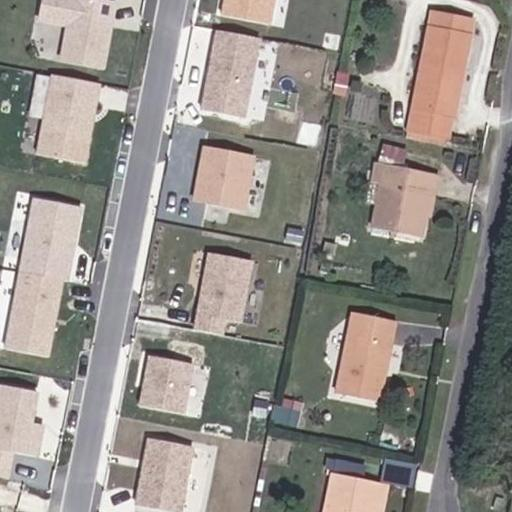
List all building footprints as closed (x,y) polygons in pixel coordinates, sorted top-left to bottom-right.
[(116,4),(96,0),(44,0),(40,20),(69,26),(62,61),(104,69),(116,4)] [(272,0),(221,0),(218,16),(268,25),(272,0)] [(433,12),(409,132),(449,140),(453,118),(455,118),(465,69),(460,68),(467,34),(472,35),(475,20),(433,12)] [(260,39),(218,31),(203,111),(245,119),(260,39)] [(472,35),(467,34),(460,68),(465,69),(472,35)] [(101,85),(54,76),(38,155),(86,164),(101,85)] [(447,147),(449,140),(409,132),(407,139),(447,147)] [(387,141),(381,154),(403,163),(409,150),(387,141)] [(238,154),(205,148),(195,201),(228,207),(238,154)] [(421,217),(429,174),(375,164),(372,183),(381,184),(373,229),(422,238),(426,218),(421,217)] [(439,175),(429,174),(421,217),(426,218),(431,219),(439,175)] [(83,209),(35,200),(21,273),(64,281),(69,282),(83,209)] [(252,262),(211,255),(196,331),(223,336),(226,321),(241,324),(252,262)] [(64,281),(21,273),(7,350),(49,358),(64,281)] [(353,315),(337,394),(379,403),(396,324),(353,315)] [(151,357),(141,407),(184,415),(194,365),(151,357)] [(31,417),(36,392),(0,384),(0,444),(37,451),(43,419),(31,417)] [(180,511),(193,448),(150,440),(137,506),(166,511),(180,511)] [(422,463),(386,456),(380,487),(387,488),(415,494),(422,463)] [(375,511),(377,503),(383,504),(387,488),(380,487),(333,477),(325,511),(375,511)] [(381,511),(383,504),(377,503),(375,511),(381,511)]
